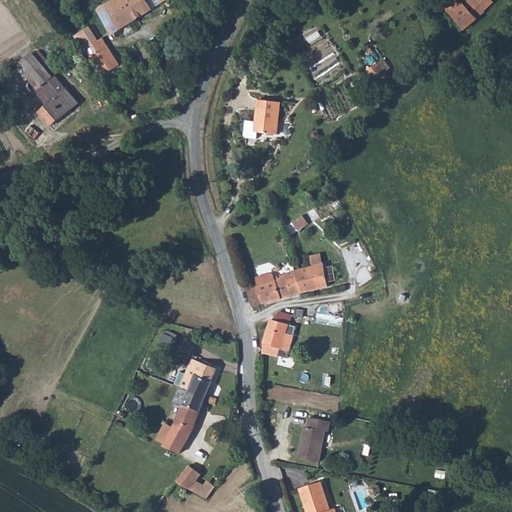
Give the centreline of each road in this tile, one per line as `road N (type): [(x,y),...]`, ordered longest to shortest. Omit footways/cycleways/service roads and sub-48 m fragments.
road 1 (unclassified): [(278,511),(253,444),(245,347),(194,163),(194,128)]
road 2 (residential): [(194,128),(168,126),(115,145),(22,181),(0,198)]
road 3 (unclassified): [(194,128),(204,76),(242,0)]
